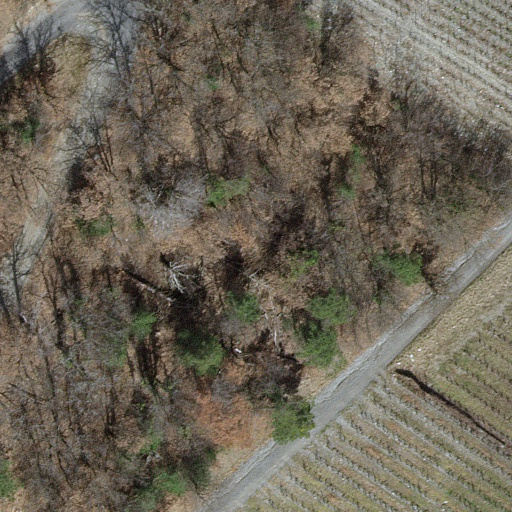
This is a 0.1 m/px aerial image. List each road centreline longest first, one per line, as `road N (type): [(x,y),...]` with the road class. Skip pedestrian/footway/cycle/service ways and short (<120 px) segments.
road 1 (track): [(200,511),(366,395),(511,233)]
road 2 (track): [(116,0),(50,185),(0,264)]
